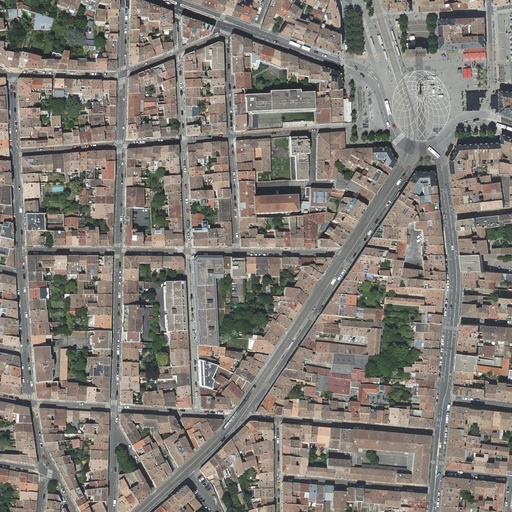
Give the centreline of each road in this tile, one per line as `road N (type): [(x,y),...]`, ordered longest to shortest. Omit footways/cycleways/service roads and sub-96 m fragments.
road 1 (tertiary): [(242,416),(352,252)]
road 2 (residential): [(357,70),(352,127),(229,137)]
road 3 (residential): [(439,432),(275,418)]
road 4 (residential): [(187,251),(193,414)]
road 5 (residential): [(434,489),(275,476)]
road 6 (residential): [(113,409),(117,250)]
road 7 (tertiary): [(352,252),(416,149)]
